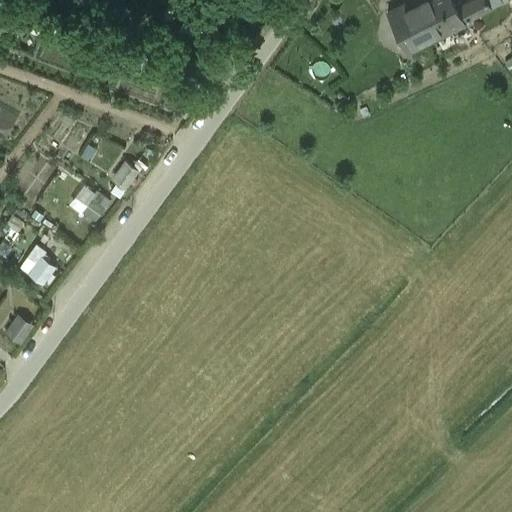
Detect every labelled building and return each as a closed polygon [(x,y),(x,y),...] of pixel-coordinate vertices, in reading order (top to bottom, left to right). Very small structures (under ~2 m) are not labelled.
[(411,0),(389,12),(388,12),(409,51),(464,21),(457,7),(453,0),(411,0)] [(486,0),(470,0),(457,7),(464,21),(490,8),(486,0)] [(52,22),(38,17),(37,22),(13,13),(10,21),(47,35),(52,22)] [(125,159),(115,181),(131,189),(142,167),(125,159)] [(90,181),(71,203),(95,223),(113,201),(90,181)] [(47,255),(50,250),(39,242),(22,266),(48,284),(62,266),(47,255)] [(22,312),(8,331),(23,342),(37,323),(22,312)]
